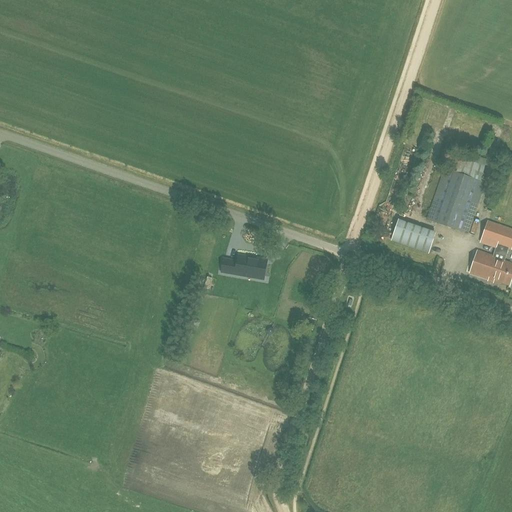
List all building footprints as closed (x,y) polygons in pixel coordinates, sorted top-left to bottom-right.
[(484,181),(480,180),(486,158),(454,150),(449,170),(444,168),(427,219),(467,233),(484,181)] [(429,252),(435,233),(398,221),(392,240),(429,252)] [(511,248),(511,243),(511,229),(488,221),(483,237),(481,241),(496,246),(493,255),(478,250),(470,273),(489,279),(489,278),(494,279),(494,280),(509,285),(511,276),(511,263),(504,260),(506,255),(509,247),(511,248)] [(224,259),(221,272),(244,276),(245,272),(253,273),(252,278),(264,280),(267,262),(256,260),(256,258),(238,255),(237,262),(224,259)] [(313,289),(312,261),(294,261),(294,279),(298,279),(299,289),(313,289)] [(269,276),(291,279),(291,275),(269,271),(269,276)]
